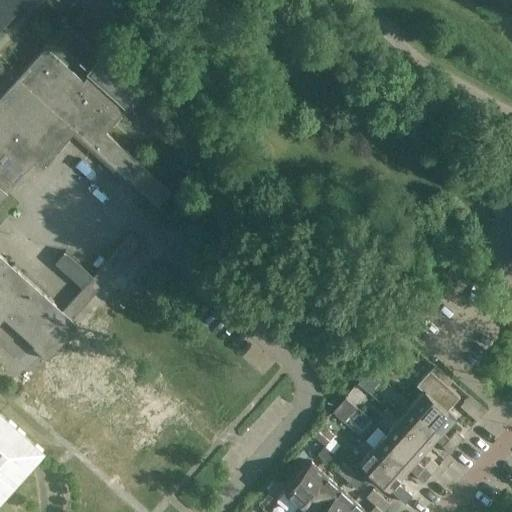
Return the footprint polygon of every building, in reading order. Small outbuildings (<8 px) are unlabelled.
[(0,0),(0,30),(27,0),(0,0)] [(0,322),(3,319),(34,346),(33,347),(47,360),(54,352),(63,342),(77,325),(71,320),(104,282),(126,259),(140,242),(131,234),(93,276),(82,288),(62,311),(12,267),(0,255),(0,200),(7,192),(34,162),(42,168),(58,151),(75,132),(100,155),(112,165),(141,192),(148,198),(170,218),(183,203),(105,133),(120,115),(126,109),(141,92),(114,67),(103,57),(82,81),(45,47),(0,97),(0,500),(43,453),(30,442),(0,414),(0,322)] [(54,262),(74,280),(82,288),(93,276),(65,251),(54,262)] [(126,259),(104,282),(111,288),(132,264),(126,259)] [(63,342),(54,352),(59,356),(22,397),(111,478),(172,410),(91,338),(97,331),(90,324),(84,331),(82,330),(68,346),(63,342)] [(434,363),(433,365),(416,384),(423,391),(411,404),(441,431),(454,416),(447,410),(459,396),(448,385),(453,380),(434,363)] [(477,414),(484,401),(470,393),(463,406),(477,414)] [(441,431),(411,404),(398,418),(428,445),(441,431)] [(428,445),(398,418),(385,433),(415,459),(428,445)] [(456,445),(463,437),(455,430),(448,438),(456,445)] [(415,459),(385,433),(373,447),(402,474),(415,459)] [(456,445),(448,438),(441,446),(449,453),(456,445)] [(327,463),(335,454),(324,445),(317,453),(327,463)] [(402,474),(373,447),(359,462),(389,489),(397,496),(404,503),(412,494),(404,487),(403,488),(396,481),(402,474)] [(431,473),(438,466),(430,458),(423,466),(431,473)] [(284,491),(298,504),(325,474),(310,461),(284,491)] [(356,489),(363,480),(344,463),(336,471),(356,489)] [(431,473),(423,466),(415,474),(424,481),(431,473)] [(325,474),(298,504),(307,511),(317,511),(339,487),(325,474)] [(339,487),(317,511),(342,511),(354,500),(339,487)] [(365,496),(382,511),(383,511),(390,504),(372,488),(365,496)] [(366,511),(354,500),(342,511),(366,511)]
